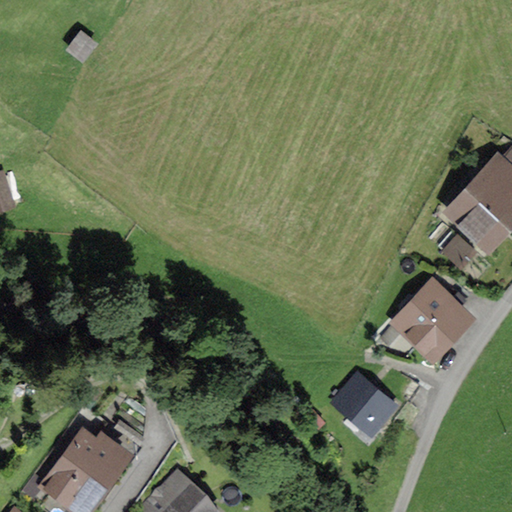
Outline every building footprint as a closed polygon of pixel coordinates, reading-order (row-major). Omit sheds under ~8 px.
[(94,43),(78,32),(67,49),(83,59),(94,43)] [(511,171),(500,160),(450,216),(495,256),(511,236),(511,171)] [(2,173),(0,173),(0,205),(10,203),(2,173)] [(461,237),(447,252),(460,264),(474,249),(461,237)] [(470,316),(430,281),(392,323),(432,359),(470,316)] [(395,410),(357,379),(334,407),(372,437),(395,410)] [(96,439),(81,428),(40,487),(75,511),(88,511),(135,447),(105,427),(96,439)] [(217,511),(181,475),(143,511),(217,511)]
